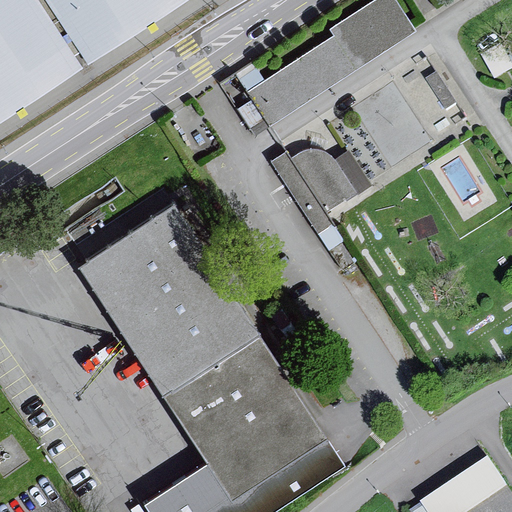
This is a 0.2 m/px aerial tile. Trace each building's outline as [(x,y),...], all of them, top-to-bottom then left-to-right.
[(0,0),(0,121),(25,105),(170,10),(185,0),(0,0)] [(254,134),(416,30),(396,0),(372,0),(329,28),(333,35),(264,79),(253,62),(221,83),(235,105),(254,134)] [(290,152),(273,163),(340,270),(357,261),(331,213),(376,188),(352,152),(339,159),(323,150),(305,151),(295,157),(290,152)] [(174,204),(80,266),(208,461),(233,498),(328,436),(174,204)] [(272,511),(346,464),(328,436),(233,498),(208,461),(145,504),(150,511),(272,511)] [(511,511),(511,486),(498,464),(427,507),(430,511),(511,511)]
